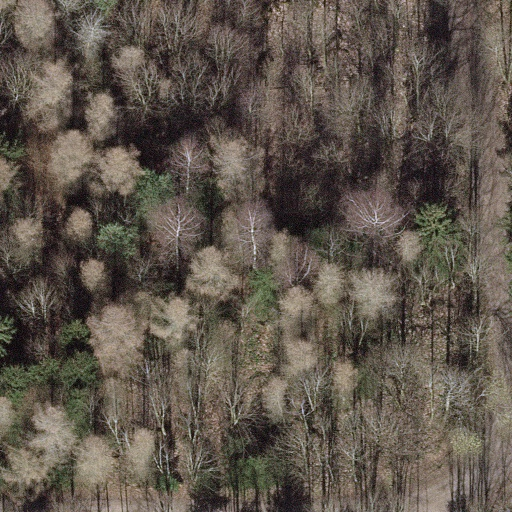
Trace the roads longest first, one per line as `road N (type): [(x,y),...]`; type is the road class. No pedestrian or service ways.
road 1 (track): [(511,361),(457,0)]
road 2 (track): [(400,511),(476,476),(511,430)]
